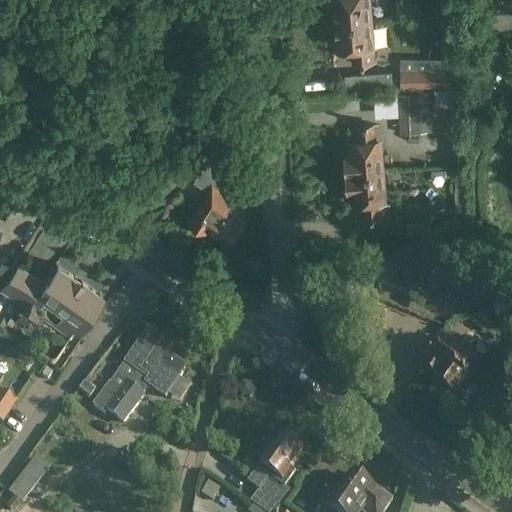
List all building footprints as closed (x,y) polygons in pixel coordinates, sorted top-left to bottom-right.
[(337,22),(371,20),(369,0),(335,0),(336,9),(333,11),(334,17),(337,19),(337,22)] [(371,20),(337,22),(337,25),(335,28),(335,33),(339,50),(339,49),(353,48),(354,62),(361,62),(362,64),(367,64),(367,61),(374,61),(373,46),(371,20)] [(455,60),(441,59),(441,70),(454,70),(455,60)] [(401,71),(400,87),(430,88),(430,72),(401,71)] [(421,134),(420,94),(409,94),(398,95),(401,134),(411,134),(421,134)] [(349,174),(383,172),(380,141),(374,141),(373,126),(369,126),(369,124),(363,125),(364,127),(360,127),(361,142),(355,143),(356,155),(347,156),(348,160),(345,162),(346,170),(348,169),(349,174)] [(434,150),(433,134),(400,135),(401,151),(434,150)] [(162,142),(151,161),(165,170),(176,150),(162,142)] [(210,153),(203,163),(200,167),(203,170),(195,182),(209,192),(190,221),(206,232),(208,228),(230,243),(232,240),(235,242),(243,230),(240,227),(242,224),(241,224),(237,165),(241,165),(240,150),(211,153),(210,153)] [(210,153),(211,153),(206,150),(199,160),(203,163),(210,153)] [(385,200),(383,172),(349,174),(349,177),(347,179),(347,185),(350,187),(350,190),(361,188),(361,201),(367,201),(367,217),(371,217),(371,219),(376,218),(376,216),(380,216),(379,201),(385,200)] [(459,222),(428,223),(428,234),(459,233),(459,222)] [(489,281),(427,252),(425,251),(407,289),(426,297),(433,281),(479,302),(489,281)] [(0,260),(0,282),(10,267),(0,260)] [(23,328),(32,314),(35,310),(75,337),(102,296),(57,266),(45,284),(19,266),(2,291),(26,307),(24,309),(15,322),(23,328)] [(124,423),(143,396),(150,386),(154,389),(166,398),(169,394),(180,378),(185,371),(187,368),(158,348),(164,340),(149,329),(125,364),(111,384),(110,383),(93,406),(104,414),(107,410),(124,423)] [(444,340),(423,369),(441,382),(439,385),(455,396),(456,395),(465,402),(475,388),(466,381),(478,364),(444,340)] [(42,374),(48,378),(52,371),(46,367),(42,374)] [(81,389),(80,391),(90,399),(95,392),(85,384),(81,389)] [(0,421),(2,422),(9,411),(0,405),(0,421)] [(261,460),(263,464),(260,468),(274,477),(262,494),(260,493),(252,504),(262,511),(278,511),(292,493),(287,489),(296,476),(292,473),(305,455),(281,439),(282,438),(272,430),(262,444),(272,451),(270,455),(265,454),(261,460)] [(227,448),(221,457),(232,465),(238,456),(227,448)] [(22,502),(35,511),(54,511),(58,508),(67,495),(81,506),(93,459),(85,452),(70,471),(54,459),(22,502)] [(154,511),(162,481),(148,477),(122,471),(117,492),(113,491),(108,511),(138,511),(140,508),(154,511)] [(333,490),(322,504),(332,511),(386,511),(393,502),(355,475),(340,496),(333,490)]
